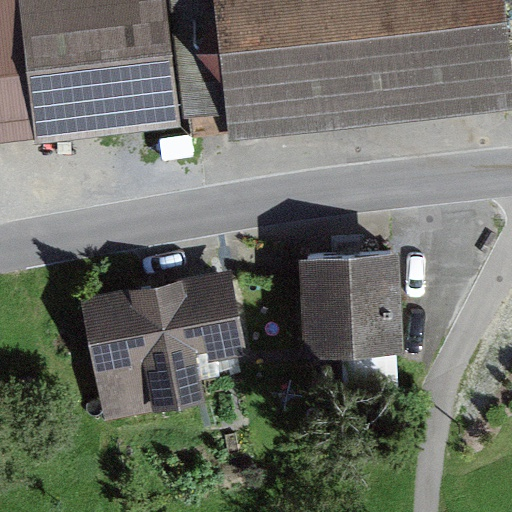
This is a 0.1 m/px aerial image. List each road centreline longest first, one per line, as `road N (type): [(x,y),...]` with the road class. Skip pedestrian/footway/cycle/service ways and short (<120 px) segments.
road 1 (tertiary): [(0,252),(511,175)]
road 2 (track): [(424,511),(435,426),(460,348),(511,252)]
